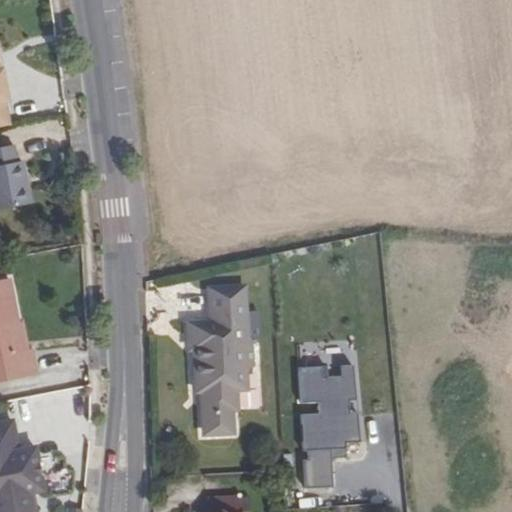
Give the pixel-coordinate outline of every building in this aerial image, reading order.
[(23,162),(0,166),(0,212),(32,206),(23,162)] [(9,280),(0,281),(0,383),(34,377),(29,352),(24,353),(9,280)] [(257,316),(249,316),(248,282),(211,283),(212,318),(190,318),(190,338),(195,343),(196,371),(203,371),(204,386),(201,386),(202,424),(207,430),(233,428),(232,403),(236,399),(235,383),(246,382),(246,368),(254,362),(253,339),(258,339),(257,316)] [(303,415),(305,451),(309,451),(310,460),(306,460),(308,489),(338,487),(336,458),(327,459),(327,450),(348,448),(347,443),(362,442),(359,411),(350,412),(349,401),(357,400),(353,365),(341,365),(341,375),(327,376),(327,366),(300,368),(302,403),(320,402),(321,414),(303,415)] [(203,371),(196,371),(195,395),(201,386),(204,386),(203,371)] [(13,421),(0,423),(0,511),(33,511),(30,495),(42,492),(33,447),(18,451),(13,421)]
